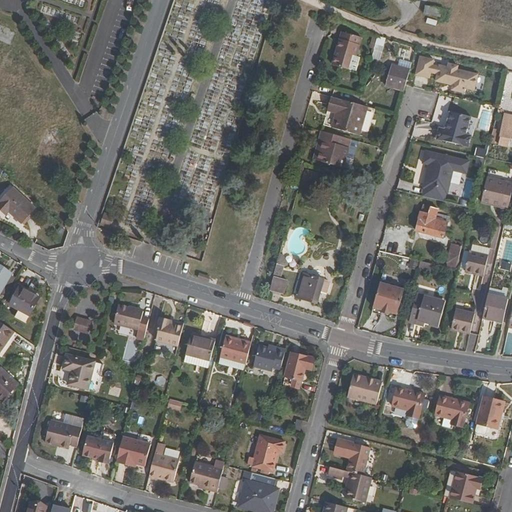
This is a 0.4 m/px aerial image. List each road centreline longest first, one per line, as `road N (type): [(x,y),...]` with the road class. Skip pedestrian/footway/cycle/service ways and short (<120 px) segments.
road 1 (residential): [(242,306),(325,7)]
road 2 (tertiary): [(79,264),(81,232),(160,0)]
road 3 (residential): [(411,100),(341,338)]
road 4 (track): [(307,0),(389,34),(511,64)]
road 5 (tertiary): [(17,461),(58,308),(79,264)]
road 6 (residential): [(293,511),(341,338)]
road 7 (residential): [(511,367),(341,338)]
road 8 (residential): [(17,461),(182,511)]
road 9 (residential): [(242,306),(106,262),(79,264)]
